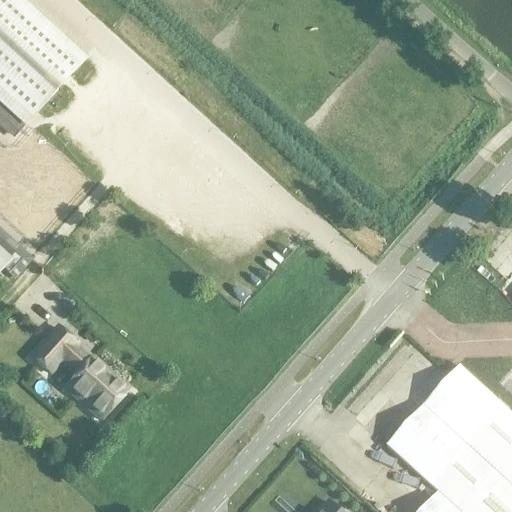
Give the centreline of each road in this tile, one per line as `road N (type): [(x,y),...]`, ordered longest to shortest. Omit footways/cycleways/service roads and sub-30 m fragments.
road 1 (tertiary): [(199,511),(511,164)]
road 2 (unknown): [(385,0),(511,113)]
